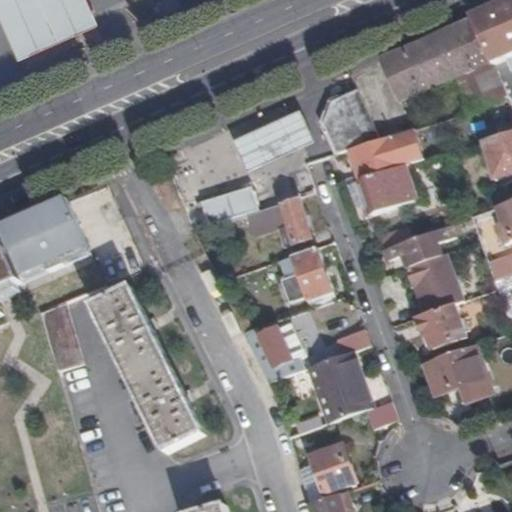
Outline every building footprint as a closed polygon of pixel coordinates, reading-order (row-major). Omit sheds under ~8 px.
[(0,0),(0,14),(22,64),(100,30),(87,0),(0,0)] [(511,0),(506,0),(472,14),(511,98),(511,65),(511,63),(511,62),(511,0)] [(472,14),(380,56),(400,104),(462,79),(477,114),(511,98),(472,14)] [(382,144),(362,94),(336,105),(328,128),(339,158),(353,154),(382,144)] [(302,111),(242,137),(248,150),(257,170),(316,143),(308,125),(302,111)] [(511,136),(486,145),(496,178),(511,172),(511,136)] [(248,150),(242,137),(237,139),(242,152),(251,172),(257,170),(248,150)] [(393,141),(382,144),(353,154),(362,184),(364,183),(402,171),(393,141)] [(364,183),(375,218),(426,202),(415,168),(402,171),(364,183)] [(511,172),(496,178),(498,184),(511,179),(511,172)] [(362,184),(351,187),(358,209),(366,213),(368,220),(375,218),(364,183),(362,184)] [(213,229),(251,217),(244,192),(205,204),(213,229)] [(0,288),(88,251),(59,196),(0,220),(0,288)] [(275,211),(259,216),(263,226),(289,218),(298,247),(293,249),(297,261),(318,253),(303,203),(275,211)] [(511,207),(503,211),(509,225),(502,227),(510,248),(511,247),(511,207)] [(384,239),(389,254),(421,242),(415,228),(384,239)] [(421,242),(389,254),(393,264),(394,263),(408,258),(411,267),(443,254),(450,251),(450,250),(447,246),(453,243),(464,240),(460,228),(437,235),(437,236),(421,242)] [(297,261),(282,266),(288,284),(282,286),(292,310),(310,303),(311,305),(337,296),(321,252),(318,253),(297,261)] [(411,267),(413,271),(446,260),(443,254),(411,267)] [(408,258),(394,263),(397,272),(411,267),(408,258)] [(446,260),(413,271),(419,289),(422,288),(428,305),(425,306),(430,319),(459,309),(468,305),(451,258),(446,260)] [(511,279),(498,285),(511,322),(511,321),(511,279)] [(422,288),(419,289),(425,306),(428,305),(422,288)] [(207,439),(134,293),(95,313),(168,459),(207,439)] [(430,319),(421,322),(422,325),(419,328),(423,337),(427,338),(428,341),(431,340),(436,353),(470,341),(459,309),(430,319)] [(44,320),(60,377),(86,370),(69,310),(44,320)] [(272,328),(248,337),(272,386),(308,373),(303,363),(309,360),(294,327),(275,335),(272,328)] [(375,349),(370,333),(344,342),(346,349),(340,351),(343,360),(356,355),(375,349)] [(346,349),(344,342),(338,345),(340,351),(346,349)] [(478,349),(429,367),(438,394),(463,384),(469,401),(494,391),(478,349)] [(343,360),(313,371),(334,426),(377,412),(356,355),(343,360)] [(286,391),(277,395),(292,442),(314,434),(322,431),(305,381),(285,388),(286,391)] [(314,434),(292,442),(296,454),(318,447),(314,434)] [(348,449),(314,462),(327,497),(360,485),(348,449)] [(356,511),(351,496),(313,509),(313,511),(356,511)]
